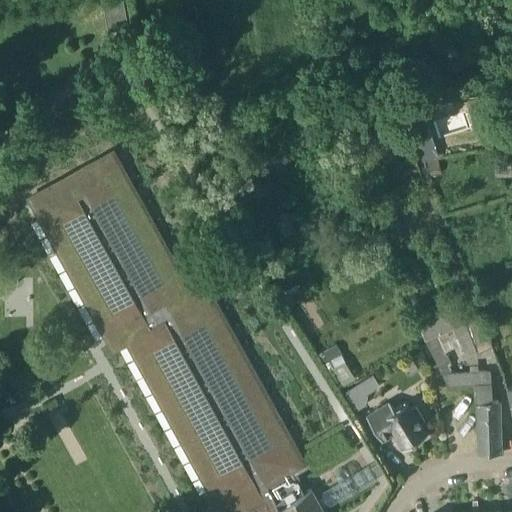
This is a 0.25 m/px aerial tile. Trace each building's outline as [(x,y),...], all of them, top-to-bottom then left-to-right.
[(362,146),(352,120),(340,125),(350,151),(362,146)] [(387,166),(391,180),(420,170),(406,129),(390,134),(399,162),(387,166)] [(35,204),(26,209),(61,272),(70,267),(106,333),(105,334),(106,336),(122,327),(123,330),(212,491),(207,494),(216,511),(323,511),(310,488),(305,491),(301,483),(290,464),(302,458),(296,447),(297,447),(296,445),(294,446),(211,295),(213,294),(212,292),(196,301),(192,294),(153,222),(162,217),(127,154),(118,158),(114,151),(31,197),(35,204)] [(502,452),(502,451),(500,400),(493,401),(492,379),(486,379),(485,371),(452,374),(450,365),(452,364),(438,335),(454,328),(465,353),(476,348),(478,352),(493,346),(474,300),(418,324),(448,386),(448,387),(474,385),(474,386),(475,403),(477,403),(478,451),(478,453),(502,452)] [(374,373),(346,387),(353,401),(381,387),(374,373)] [(389,401),(366,415),(382,441),(394,434),(403,448),(427,433),(421,424),(426,421),(416,406),(411,408),(407,401),(395,409),(389,401)] [(323,496),(331,510),(377,482),(368,468),(349,479),(344,469),(333,476),(339,486),(323,496)]
